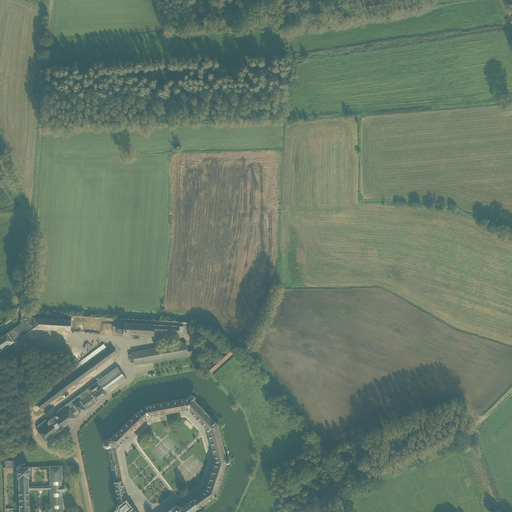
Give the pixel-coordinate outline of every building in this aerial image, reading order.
[(71,320),(34,317),(34,313),(21,313),(21,320),(22,322),(0,337),(0,351),(14,342),(14,341),(33,329),(70,331),(71,320)] [(126,319),(118,318),(117,326),(113,326),(112,332),(117,332),(117,333),(116,333),(116,334),(123,334),(154,336),(154,332),(178,334),(178,333),(182,333),(183,326),(155,325),(126,323),(126,319)] [(186,342),(132,352),(132,354),(129,355),(130,363),(134,362),(135,366),(188,356),(198,354),(197,347),(193,350),(187,351),(186,342)] [(34,401),(41,410),(117,354),(112,348),(108,351),(103,344),(38,392),(41,396),(34,401)] [(233,344),(207,368),(211,373),(237,349),(233,344)] [(37,432),(44,442),(49,438),(53,435),(57,432),(58,432),(63,428),(97,402),(108,394),(127,380),(117,367),(87,389),(55,413),(56,416),(55,416),(55,417),(54,416),(48,420),(49,421),(48,422),(46,420),(37,426),(40,430),(37,432)] [(188,397),(145,405),(141,407),(109,439),(108,439),(107,439),(106,439),(105,439),(104,439),(104,440),(103,440),(103,441),(103,442),(102,442),(102,443),(102,444),(103,445),(103,446),(104,446),(104,447),(105,447),(106,448),(107,448),(114,484),(118,503),(118,502),(116,505),(116,506),(116,507),(116,508),(116,509),(116,510),(115,510),(117,511),(192,511),(199,508),(214,497),(215,497),(216,497),(217,497),(217,496),(217,495),(217,494),(216,494),(226,463),(228,463),(230,462),(230,460),(228,458),(227,458),(218,425),(218,424),(218,423),(217,422),(216,422),(194,400),(195,397),(190,394),(188,397)] [(62,485),(62,466),(49,466),(50,486),(29,486),(29,478),(30,478),(29,466),(25,466),(25,463),(21,463),(21,466),(20,466),(19,460),(5,460),(5,466),(5,468),(17,468),(17,478),(18,478),(19,508),(19,511),(29,511),(29,490),(50,489),(50,511),(62,511),(62,492),(65,492),(66,490),(66,489),(66,487),(65,485),(62,485)]
